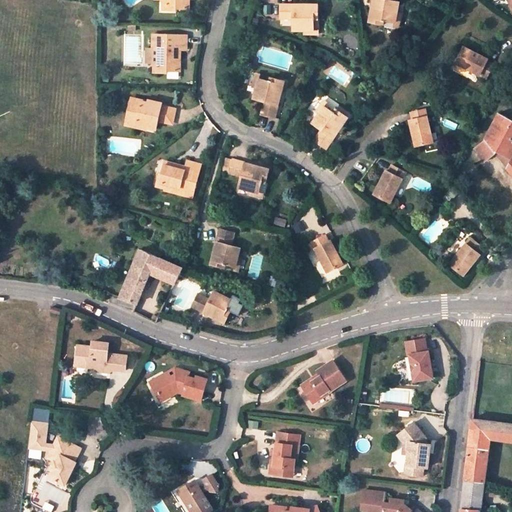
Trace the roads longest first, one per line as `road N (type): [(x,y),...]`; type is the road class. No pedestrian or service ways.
road 1 (residential): [(393,312),(335,188),(302,160),(221,118),(207,97),(221,0)]
road 2 (residential): [(104,507),(109,453),(131,439),(205,448),(220,436),(238,354)]
road 3 (unclassified): [(238,354),(82,300),(0,287)]
road 4 (unclassified): [(450,511),(476,305)]
road 5 (unclassified): [(393,312),(238,354)]
